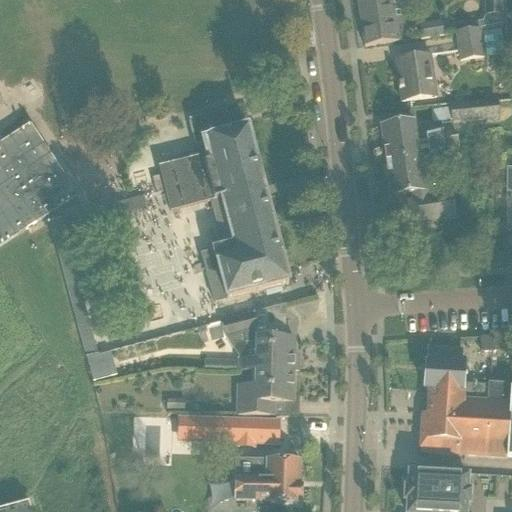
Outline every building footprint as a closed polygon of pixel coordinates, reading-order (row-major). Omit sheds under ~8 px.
[(406,41),(403,22),(399,0),(356,0),(364,48),(406,41)] [(484,0),(485,16),(501,15),(500,0),(484,0)] [(118,97),(120,7),(65,6),(63,95),(118,97)] [(421,40),(444,36),(441,21),(418,25),(421,40)] [(459,63),(485,59),(481,29),(454,33),(459,63)] [(401,103),(436,98),(430,57),(395,62),(401,103)] [(191,82),(125,84),(126,101),(192,99),(191,82)] [(451,125),(498,119),(496,102),(449,107),(451,125)] [(236,117),(227,120),(225,112),(188,122),(195,147),(203,145),(206,157),(158,169),(159,176),(164,192),(169,214),(211,203),(221,241),(210,244),(213,253),(201,256),(214,305),(288,285),(247,130),(239,132),(236,117)] [(427,142),(418,144),(415,122),(380,127),(385,162),(444,155),(459,152),(456,136),(443,139),(442,134),(426,136),(427,142)] [(0,246),(76,197),(29,125),(0,143),(0,246)] [(432,172),(447,169),(444,155),(385,162),(391,197),(410,195),(415,226),(454,220),(450,191),(429,195),(426,177),(422,178),(419,159),(430,157),(432,172)] [(159,176),(151,178),(155,194),(164,192),(159,176)] [(114,212),(140,210),(139,200),(113,203),(114,212)] [(256,340),(256,329),(252,314),(220,321),(225,339),(239,362),(204,360),(203,370),(237,371),(237,372),(255,372),(293,373),(297,373),(298,357),(293,357),(293,340),(256,340)] [(480,353),(500,351),(500,337),(479,338),(480,353)] [(460,363),(460,352),(428,350),(427,365),(425,365),(423,391),(429,391),(430,391),(461,392),(462,402),(476,403),(476,386),(462,385),(463,363),(460,363)] [(90,382),(113,375),(107,353),(83,360),(90,382)] [(293,373),(255,372),(237,372),(250,373),(250,387),(235,386),(234,417),(252,417),(268,418),(268,404),(292,404),(293,373)] [(421,435),(419,453),(511,458),(511,385),(487,384),(487,387),(476,386),(476,403),(462,402),(461,392),(430,391),(429,391),(427,425),(421,424),(421,435)] [(180,420),(179,444),(277,446),(278,423),(180,420)] [(299,464),(279,463),(266,463),(264,480),(235,478),(232,503),(299,505),(300,487),(299,487),(299,464)] [(407,511),(465,511),(466,505),(469,505),(470,493),(467,493),(467,478),(409,475),(408,490),(405,490),(405,502),(408,502),(407,511)]
